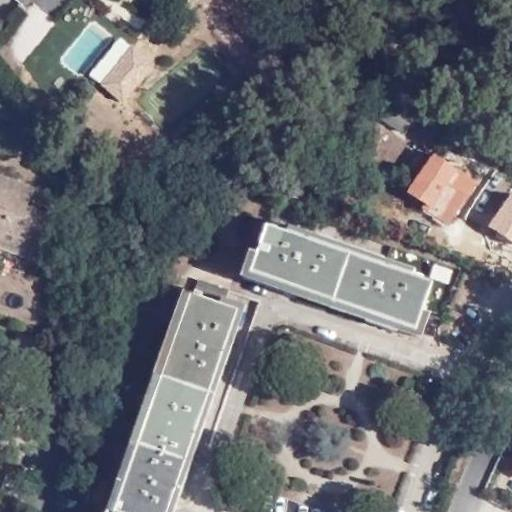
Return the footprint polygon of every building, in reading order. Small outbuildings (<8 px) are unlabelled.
[(30,0),(48,16),(62,0),(30,0)] [(132,46),(96,85),(120,107),(156,68),(132,46)] [(392,92),(375,117),(407,134),(422,112),(392,92)] [(437,153),(411,192),(428,201),(422,210),(450,225),(478,180),(437,153)] [(0,242),(2,244),(5,236),(37,248),(49,220),(29,211),(35,193),(0,179),(0,242)] [(424,282),(271,223),(255,268),(409,326),(424,282)] [(0,250),(31,262),(37,248),(5,236),(2,244),(0,248),(0,250)] [(231,287),(201,278),(123,511),(183,511),(176,509),(241,306),(226,301),(231,287)]
